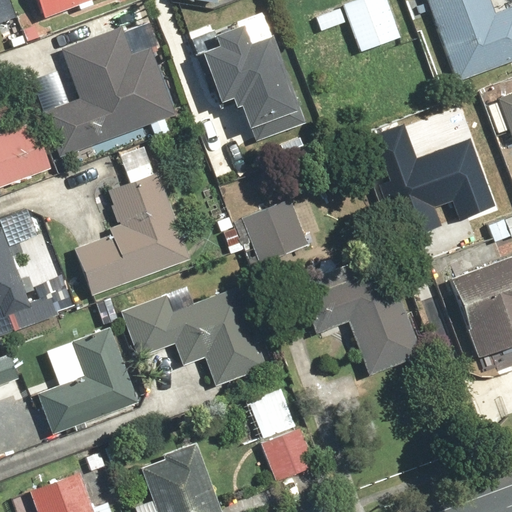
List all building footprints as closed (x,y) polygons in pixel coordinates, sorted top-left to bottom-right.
[(36,0),(44,19),(89,0),(36,0)] [(400,40),(385,0),(348,0),(339,3),(341,9),(314,17),(318,31),(346,22),(358,55),(400,40)] [(417,0),(413,2),(419,17),(429,13),(456,83),(511,61),(511,0),(493,7),(490,0),(417,0)] [(40,113),(60,159),(146,124),(152,137),(171,129),(165,116),(175,112),(148,48),(133,54),(121,25),(59,50),(79,97),(40,113)] [(217,39),(221,50),(211,54),(213,58),(199,63),(210,92),(214,90),(217,98),(229,93),(233,103),(240,100),(256,143),(303,125),(270,37),(244,46),(238,31),(217,39)] [(511,91),(494,98),(510,143),(511,142),(511,91)] [(397,235),(438,220),(431,202),(450,196),(457,214),(491,201),(465,133),(413,152),(400,119),(359,134),(397,235)] [(0,188),(51,168),(32,120),(0,132),(0,188)] [(104,189),(118,221),(106,226),(109,233),(70,250),(90,298),(185,258),(148,171),(104,189)] [(257,266),(306,244),(285,197),(236,219),(257,266)] [(0,306),(8,330),(73,308),(66,288),(25,303),(0,232),(0,306)] [(458,262),(441,269),(480,359),(510,346),(511,350),(511,252),(463,274),(458,262)] [(340,281),(335,269),(311,279),(316,291),(298,299),(313,335),(345,322),(368,378),(423,356),(394,285),(358,299),(350,277),(340,281)] [(167,295),(118,311),(134,358),(174,344),(182,367),(204,360),(214,389),(265,372),(242,302),(213,312),(208,299),(172,311),(167,295)] [(106,327),(59,345),(72,378),(34,393),(51,435),(135,403),(106,327)] [(312,368),(298,338),(282,345),(296,376),(312,368)] [(292,429),(295,428),(277,388),(245,402),(262,442),(292,429)] [(316,465),(299,426),(292,429),(262,442),(257,444),(274,483),(316,465)] [(217,511),(190,445),(136,467),(149,500),(126,510),(126,511),(217,511)] [(108,511),(104,501),(88,507),(74,469),(24,488),(33,511),(108,511)]
